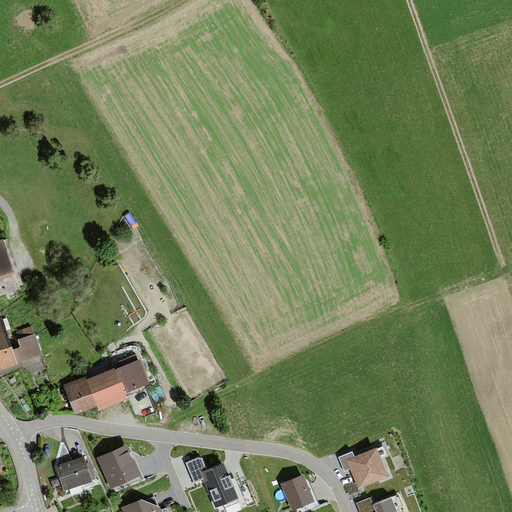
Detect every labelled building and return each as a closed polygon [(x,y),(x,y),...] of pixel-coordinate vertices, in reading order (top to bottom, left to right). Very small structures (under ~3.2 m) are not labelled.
[(2,244),(0,244),(0,298),(17,293),(2,244)] [(0,319),(0,355),(13,352),(21,350),(18,342),(36,337),(33,326),(15,331),(14,328),(7,330),(3,318),(0,319)] [(21,350),(13,352),(0,355),(0,371),(17,368),(17,366),(42,356),(36,337),(18,342),(21,350)] [(86,378),(63,387),(75,416),(96,408),(98,414),(126,402),(124,396),(148,387),(138,362),(115,371),(88,381),(86,378)] [(160,387),(149,391),(155,405),(166,400),(160,387)] [(141,471),(127,441),(95,455),(109,486),(141,471)] [(377,443),(356,453),(353,447),(338,455),(345,469),(350,466),(352,470),(359,484),(389,470),(377,443)] [(202,454),(198,454),(185,460),(194,481),(203,477),(215,504),(240,493),(225,457),(206,465),(202,454)] [(83,455),(55,465),(64,488),(92,478),(88,467),(83,455)] [(315,499),(304,472),(280,481),(292,508),(315,499)] [(399,511),(391,494),(373,502),(370,495),(356,501),(360,511),(371,511),(399,511)] [(125,511),(163,511),(160,503),(143,496),(122,505),(125,511)]
